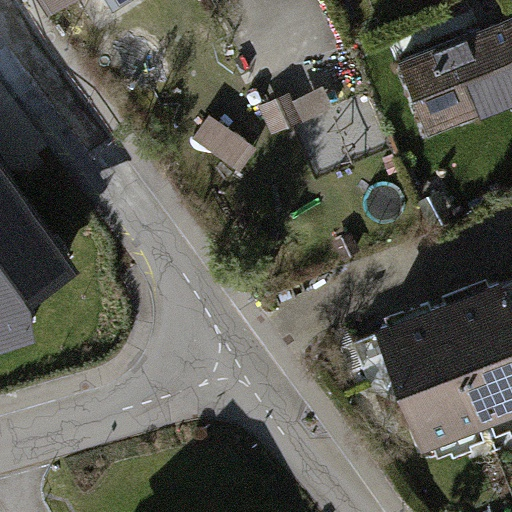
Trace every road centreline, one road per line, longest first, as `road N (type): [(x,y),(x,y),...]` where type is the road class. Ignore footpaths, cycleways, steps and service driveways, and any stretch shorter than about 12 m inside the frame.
road 1 (residential): [(0,30),(234,361)]
road 2 (residential): [(234,361),(175,395),(0,444)]
road 3 (residential): [(234,361),(352,511)]
